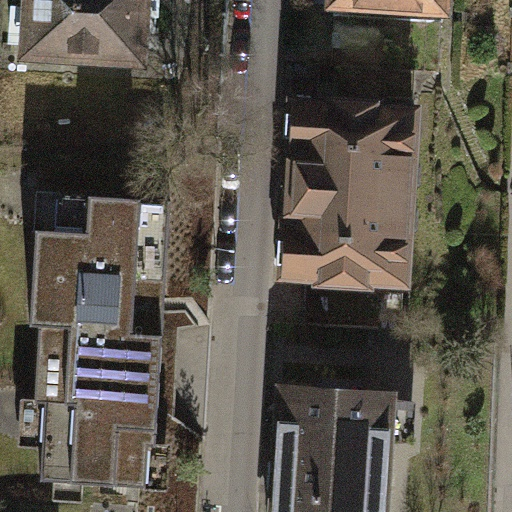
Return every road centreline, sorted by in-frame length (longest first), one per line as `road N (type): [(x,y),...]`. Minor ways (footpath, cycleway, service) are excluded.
road 1 (residential): [(244,197),(230,511)]
road 2 (residential): [(270,0),(244,197)]
